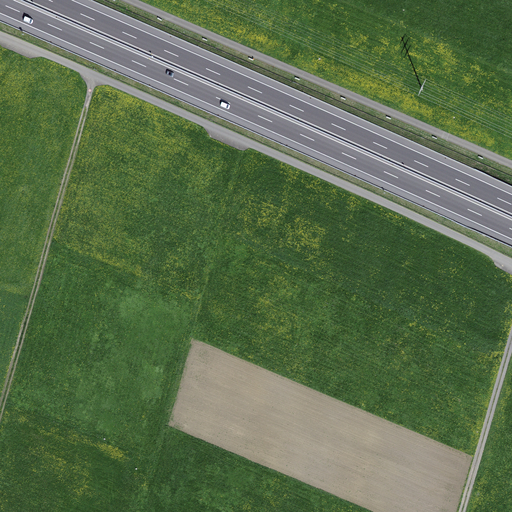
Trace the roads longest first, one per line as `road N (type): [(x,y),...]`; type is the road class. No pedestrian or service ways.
road 1 (motorway): [(0,2),(511,229)]
road 2 (unclassified): [(0,36),(511,262)]
road 3 (motorway): [(511,206),(48,0)]
road 4 (unclassified): [(511,163),(152,0)]
road 5 (track): [(462,511),(511,341)]
